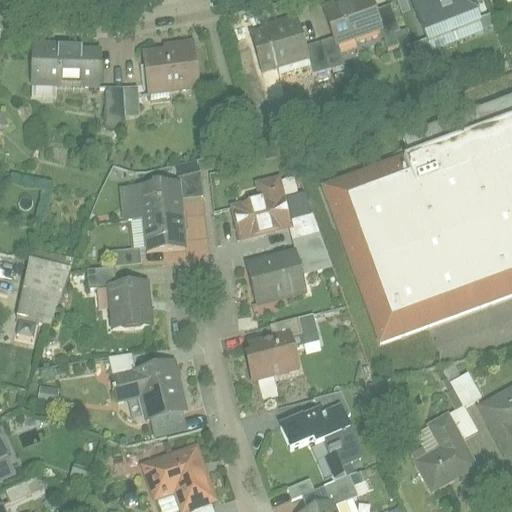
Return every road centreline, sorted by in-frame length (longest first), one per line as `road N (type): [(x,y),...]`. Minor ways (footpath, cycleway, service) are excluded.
road 1 (residential): [(219,0),(109,16),(0,12)]
road 2 (residential): [(258,511),(229,435),(196,301)]
